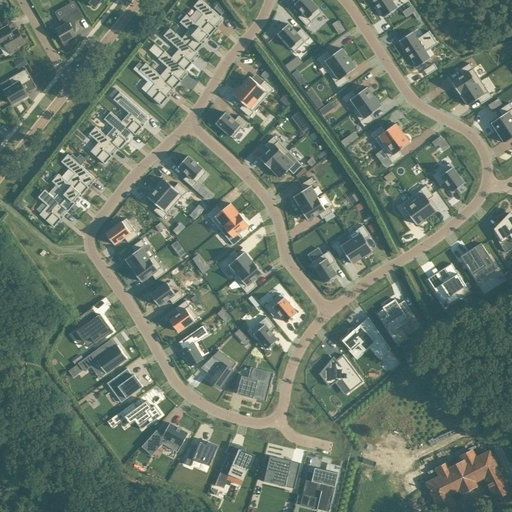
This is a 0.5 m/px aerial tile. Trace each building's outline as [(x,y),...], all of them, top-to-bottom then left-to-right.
[(201,0),(199,0),(194,6),(203,14),(196,23),(208,34),(208,35),(210,36),(217,28),(215,26),(223,18),(212,9),(210,8),(210,7),(201,0)] [(298,0),(295,4),(303,13),(299,17),(307,26),(323,12),(311,0),(298,0)] [(380,0),(375,4),(384,17),(397,8),(393,1),(394,0),(380,0)] [(222,14),(225,11),(219,3),(214,8),(222,14)] [(69,39),(76,35),(75,33),(71,25),(76,22),(84,17),(78,7),(70,12),(59,18),(63,26),(57,29),(61,36),(59,37),(64,46),(70,40),(69,39)] [(181,20),(180,22),(189,30),(182,38),(197,51),(203,44),(202,42),(208,35),(208,34),(196,23),(187,14),(185,16),(181,20)] [(289,23),(278,33),(295,52),(310,38),(302,28),(297,32),(289,23)] [(6,45),(11,54),(18,49),(17,47),(25,42),(18,29),(12,32),(9,26),(0,30),(0,46),(1,48),(6,45)] [(342,26),(336,30),(339,34),(345,30),(342,26)] [(170,28),(164,36),(179,49),(172,57),(186,70),(193,62),(191,61),(198,53),(197,51),(182,38),(176,33),(176,34),(170,28)] [(413,32),(400,40),(408,54),(434,37),(429,31),(418,39),(413,32)] [(434,37),(408,54),(417,67),(430,58),(426,51),(438,43),(434,37)] [(327,51),(317,59),(321,64),(322,64),(329,73),(349,58),(342,48),(331,56),(327,51)] [(165,51),(158,59),(168,67),(161,75),(160,76),(174,88),(174,89),(182,80),(180,79),(187,71),(186,70),(172,57),(165,51)] [(21,68),(28,64),(23,56),(16,60),(21,68)] [(349,58),(329,73),(335,82),(339,88),(349,81),(345,76),(356,67),(355,66),(357,65),(354,60),(352,62),(349,58)] [(295,69),(290,62),(285,65),(290,72),(295,69)] [(146,63),(139,70),(155,84),(147,93),(152,97),(154,98),(154,99),(162,105),(169,97),(167,95),(174,88),(160,76),(161,75),(152,68),(146,63)] [(424,70),(427,75),(438,69),(434,63),(424,70)] [(463,75),(452,82),(460,94),(481,80),(470,63),(459,70),(463,75)] [(9,79),(1,83),(5,90),(13,104),(15,103),(16,105),(21,102),(20,100),(23,99),(27,96),(29,95),(27,93),(23,85),(33,79),(26,68),(26,69),(24,70),(16,74),(9,79)] [(292,74),(296,78),(301,74),(297,70),(292,74)] [(265,71),(261,75),(266,79),(270,75),(265,71)] [(245,82),(242,85),(261,102),(269,94),(274,89),(264,81),(260,85),(252,78),(250,76),(249,78),(247,77),(244,80),(245,82)] [(481,80),(460,94),(461,94),(468,105),(478,99),(482,104),(492,97),(481,80)] [(242,85),(234,94),(244,103),(240,108),(250,116),(254,111),(261,102),(242,85)] [(353,90),(343,97),(346,103),(349,101),(356,110),(354,111),(354,112),(375,96),(372,93),(373,91),(370,87),(369,88),(367,87),(357,95),(353,90)] [(116,88),(111,94),(115,98),(120,92),(116,88)] [(115,98),(114,99),(129,113),(122,121),(121,122),(132,131),(132,132),(136,135),(143,126),(141,125),(148,116),(120,92),(115,98)] [(375,96),(354,112),(361,121),(361,122),(364,127),(375,119),(371,114),(382,106),(375,96)] [(318,108),(324,104),(319,98),(313,102),(318,108)] [(498,98),(488,105),(492,110),(502,103),(498,98)] [(493,124),(491,125),(494,130),(495,128),(498,132),(511,123),(511,105),(510,103),(499,110),(503,115),(491,122),(493,124)] [(111,111),(104,119),(113,127),(106,135),(106,136),(118,146),(117,146),(120,149),(127,141),(126,139),(132,132),(132,131),(121,122),(122,121),(111,111)] [(231,136),(241,125),(244,128),(248,124),(239,115),(235,120),(226,112),(216,123),(231,136)] [(299,127),(304,132),(310,128),(306,122),(299,127)] [(381,126),(371,134),(375,139),(376,139),(382,148),(403,133),(396,123),(385,131),(381,126)] [(511,123),(498,132),(505,143),(511,137),(511,123)] [(96,126),(89,134),(99,142),(91,151),(105,164),(113,155),(111,154),(117,146),(118,146),(106,136),(106,135),(96,126)] [(403,133),(382,148),(389,157),(389,158),(393,163),(403,156),(399,151),(410,143),(409,141),(411,140),(408,135),(406,137),(403,133)] [(270,149),(261,158),(270,168),(288,150),(274,136),(265,145),(270,149)] [(440,136),(432,142),(436,147),(438,145),(445,140),(444,138),(440,136)] [(288,150),(270,168),(271,169),(271,168),(280,178),(289,169),(294,174),(303,165),(288,150)] [(68,154),(61,161),(75,174),(68,182),(81,193),(80,194),(82,195),(89,187),(88,185),(95,177),(81,165),(70,156),(68,154)] [(70,156),(81,165),(86,160),(80,154),(77,158),(73,154),(70,156)] [(188,155),(179,166),(188,174),(184,179),(193,187),(197,183),(207,172),(188,155)] [(312,157),(307,162),(312,166),(316,162),(312,157)] [(450,163),(433,175),(440,185),(445,182),(447,183),(453,192),(458,188),(459,189),(463,186),(462,185),(465,183),(450,163)] [(304,168),(296,175),(298,178),(307,170),(304,168)] [(392,171),(384,177),(389,182),(396,177),(392,171)] [(59,174),(52,181),(62,190),(54,198),(67,209),(66,210),(68,211),(76,203),(74,201),(80,194),(81,193),(68,182),(59,174)] [(301,208),(318,197),(311,185),(315,183),(312,177),(301,184),(304,189),(294,196),(301,208)] [(159,184),(156,187),(175,204),(183,196),(188,191),(178,183),(174,187),(164,178),(163,180),(161,179),(158,183),(159,184)] [(421,190),(412,197),(427,217),(437,210),(429,199),(434,195),(426,185),(421,189),(421,190)] [(156,187),(148,197),(158,206),(154,210),(164,219),(168,213),(175,204),(156,187)] [(45,189),(38,197),(48,205),(40,214),(54,227),(62,219),(60,217),(66,210),(67,209),(54,198),(45,189)] [(211,193),(206,189),(201,195),(206,199),(211,193)] [(356,193),(349,198),(353,203),(360,199),(356,193)] [(329,206),(325,209),(318,197),(301,208),(308,219),(319,213),(322,218),(333,212),(329,206)] [(402,203),(397,207),(404,217),(409,213),(417,224),(419,223),(420,225),(424,222),(423,220),(427,217),(412,197),(403,203),(402,203)] [(217,206),(208,214),(212,219),(221,230),(240,214),(239,213),(231,203),(221,211),(217,206)] [(195,219),(200,214),(195,210),(190,215),(195,219)] [(495,230),(493,232),(500,243),(508,239),(507,237),(511,233),(511,212),(511,211),(494,228),(495,230)] [(240,214),(221,230),(230,240),(234,245),(243,237),(239,232),(249,224),(240,213),(239,213),(240,214)] [(126,218),(106,233),(108,235),(107,236),(110,241),(111,240),(115,245),(125,237),(129,242),(139,235),(135,230),(126,218)] [(161,222),(156,226),(160,231),(165,227),(161,222)] [(373,222),(368,226),(372,232),(377,229),(373,222)] [(358,229),(348,236),(351,240),(351,239),(363,257),(367,254),(368,256),(372,253),(371,251),(373,250),(365,239),(371,235),(364,225),(358,229)] [(178,235),(183,230),(178,226),(173,231),(178,235)] [(136,252),(126,259),(134,270),(150,258),(143,248),(146,245),(142,239),(132,247),(136,252)] [(339,241),(333,245),(340,255),(345,252),(353,263),(363,257),(351,239),(351,240),(342,246),(339,241)] [(488,255),(481,243),(466,253),(467,256),(463,259),(477,281),(486,275),(484,273),(483,270),(487,267),(482,259),(488,255)] [(187,253),(183,248),(177,253),(181,258),(187,253)] [(231,255),(222,263),(226,268),(228,266),(236,276),(237,277),(254,262),(245,251),(235,259),(231,255)] [(329,251),(312,262),(325,283),(328,281),(329,283),(333,280),(332,278),(338,275),(331,265),(336,261),(329,251)] [(134,270),(133,270),(142,282),(152,274),(156,279),(166,272),(162,267),(154,255),(150,258),(134,270)] [(210,268),(205,262),(199,267),(203,273),(210,268)] [(236,276),(234,278),(244,289),(248,294),(257,286),(253,281),(263,273),(254,262),(237,277),(236,276)] [(450,278),(434,289),(442,301),(445,300),(455,293),(458,298),(469,291),(452,263),(444,268),(450,278)] [(167,282),(151,294),(160,306),(170,299),(173,304),(183,296),(179,291),(175,293),(167,282)] [(281,293),(265,306),(273,316),(278,312),(286,322),(297,312),(281,293)] [(259,305),(252,295),(249,298),(256,307),(259,305)] [(409,321),(412,325),(418,321),(410,309),(405,313),(396,299),(386,305),(387,306),(376,313),(397,345),(409,338),(401,326),(409,321)] [(180,313),(170,320),(179,332),(199,317),(190,305),(186,300),(176,308),(180,313)] [(96,344),(111,333),(110,332),(112,330),(100,314),(98,315),(92,307),(79,317),(80,319),(79,320),(83,326),(77,331),(84,341),(91,337),(96,344)] [(227,313),(223,308),(218,313),(222,318),(227,313)] [(267,316),(251,330),(267,349),(278,339),(270,330),(275,326),(267,316)] [(204,325),(179,342),(183,348),(181,350),(191,366),(204,359),(203,357),(194,343),(201,338),(209,334),(204,325)] [(355,329),(343,340),(358,356),(371,344),(377,351),(386,343),(390,349),(390,348),(374,325),(373,326),(374,326),(367,332),(362,327),(357,331),(355,329)] [(245,334),(239,328),(234,333),(240,339),(245,334)] [(105,373),(126,359),(117,345),(109,351),(105,344),(80,361),(85,369),(96,361),(105,373)] [(331,359),(319,373),(329,387),(342,377),(351,390),(362,381),(363,381),(343,354),(342,355),(343,355),(333,362),(331,359)] [(83,357),(82,355),(73,361),(75,364),(83,357)] [(213,356),(201,367),(213,376),(210,381),(220,388),(233,370),(213,356)] [(77,365),(69,371),(73,377),(82,371),(77,365)] [(132,375),(127,368),(107,383),(121,402),(143,386),(134,373),(132,375)] [(242,375),(237,393),(257,399),(266,401),(273,375),(259,371),(257,377),(249,375),(249,377),(242,375)] [(152,407),(147,400),(137,407),(134,403),(133,402),(123,410),(127,415),(124,416),(130,424),(136,420),(142,429),(162,414),(155,405),(152,407)] [(188,434),(169,423),(162,435),(156,430),(141,447),(150,456),(162,444),(177,452),(180,446),(181,447),(188,434)] [(210,465),(218,445),(209,441),(207,444),(202,442),(203,442),(200,441),(199,445),(193,443),(185,462),(191,465),(194,458),(210,465)] [(243,480),(254,455),(239,448),(236,456),(229,453),(216,484),(224,488),(227,481),(230,475),(237,478),(237,476),(243,478),(243,479),(243,480)] [(440,476),(427,483),(441,511),(459,511),(450,494),(460,489),(462,493),(477,485),(475,482),(485,477),(496,498),(510,491),(490,451),(476,457),(472,450),(461,456),(459,458),(461,462),(450,467),(448,462),(436,468),(440,476)] [(264,466),(261,481),(278,485),(279,482),(287,484),(288,480),(296,482),(298,475),(297,475),(289,473),(291,465),(281,463),(282,459),(271,457),(268,468),(265,467),(265,466),(264,466)] [(329,511),(339,473),(320,468),(319,474),(308,472),(302,494),(314,497),(316,489),(322,491),(317,509),(329,511)]
